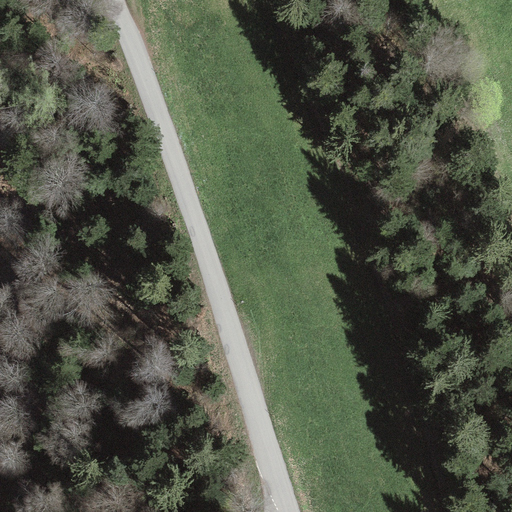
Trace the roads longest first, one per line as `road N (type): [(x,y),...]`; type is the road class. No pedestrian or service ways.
road 1 (unclassified): [(115,0),(290,511)]
road 2 (track): [(276,0),(358,212),(448,511)]
